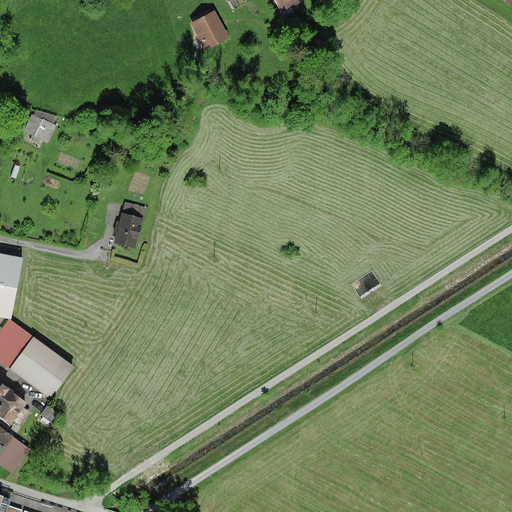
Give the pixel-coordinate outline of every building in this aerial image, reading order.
[(274,0),(281,13),(300,3),(298,0),(274,0)] [(215,11),(191,24),(205,51),(229,39),(215,11)] [(57,126),(32,114),(24,131),(49,143),(57,126)] [(147,209),(125,203),(119,222),(117,221),(112,238),(115,239),(114,244),(135,250),(147,209)] [(23,258),(0,253),(0,314),(11,317),(23,258)] [(72,366),(12,320),(0,335),(0,361),(48,398),(72,366)] [(0,403),(9,390),(0,383),(0,403)] [(0,403),(0,464),(13,474),(30,450),(6,433),(14,421),(20,425),(29,413),(23,408),(27,403),(9,390),(0,403)] [(61,416),(48,406),(41,415),(54,425),(61,416)] [(0,494),(0,511),(27,511),(10,506),(12,499),(0,494)]
